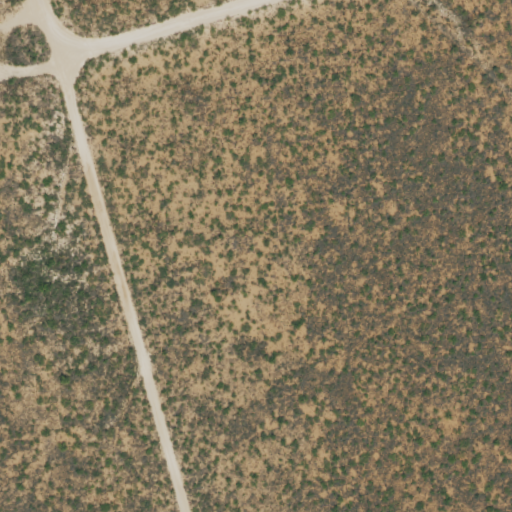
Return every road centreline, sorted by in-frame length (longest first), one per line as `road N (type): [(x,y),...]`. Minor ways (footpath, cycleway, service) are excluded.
road 1 (track): [(63,0),(200,511)]
road 2 (track): [(78,51),(255,0)]
